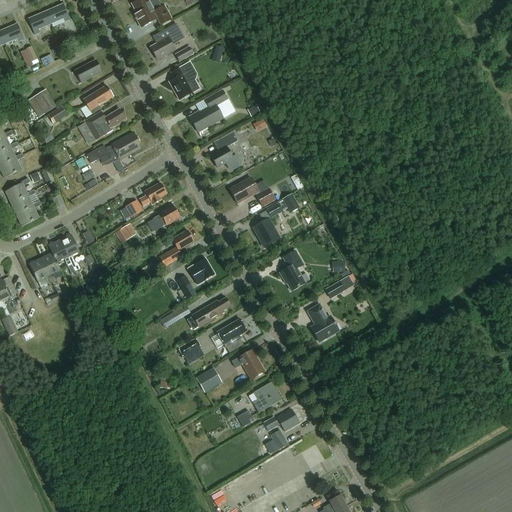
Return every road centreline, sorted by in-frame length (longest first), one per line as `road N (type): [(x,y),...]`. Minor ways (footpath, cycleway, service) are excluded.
road 1 (tertiary): [(378,511),(178,154)]
road 2 (track): [(303,380),(492,274)]
road 3 (residential): [(9,248),(178,154)]
road 4 (tertiary): [(178,154),(89,0)]
